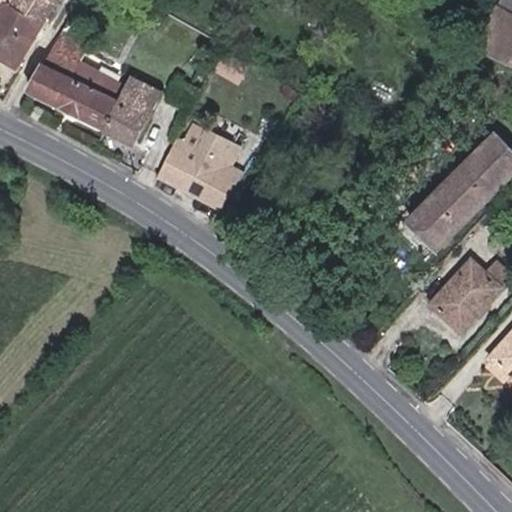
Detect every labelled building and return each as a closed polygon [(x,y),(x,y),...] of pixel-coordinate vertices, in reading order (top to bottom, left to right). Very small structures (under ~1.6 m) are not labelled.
[(0,0),(0,12),(6,0),(7,0),(18,5),(20,0),(0,0)] [(48,20),(18,5),(7,0),(6,0),(0,12),(0,52),(26,65),(48,20)] [(48,20),(58,0),(20,0),(18,5),(48,20)] [(511,0),(499,0),(497,7),(511,13),(511,0)] [(511,13),(497,7),(478,50),(511,63),(511,13)] [(36,91),(110,126),(130,83),(79,59),(87,42),(65,31),(36,91)] [(141,140),(164,88),(134,74),(130,83),(110,126),(141,140)] [(178,139),(159,177),(225,209),(245,169),(202,149),(211,131),(193,123),(184,141),(178,139)] [(407,225),(440,259),(449,251),(451,253),(457,247),(455,245),(511,184),(511,139),(500,128),(407,225)] [(475,262),(438,303),(468,330),(505,290),(475,262)] [(511,333),(495,352),(511,366),(511,333)] [(511,367),(511,366),(495,352),(489,359),(506,374),(511,367)]
